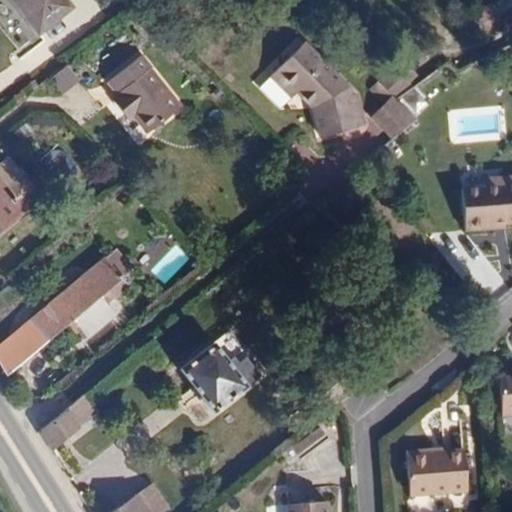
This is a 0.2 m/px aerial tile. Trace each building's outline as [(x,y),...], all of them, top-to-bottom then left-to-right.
[(49,0),(11,0),(36,30),(60,11),(49,0)] [(72,2),(69,0),(49,0),(60,11),(72,2)] [(334,70),(287,24),(254,57),(276,79),(280,76),(295,91),(296,124),(340,124),(341,76),(334,75),(334,70)] [(191,108),(145,60),(114,89),(127,103),(123,107),(137,121),(142,117),(162,137),(191,108)] [(385,80),(361,103),(396,142),(421,120),(385,80)] [(62,172),(73,163),(59,148),(49,157),(62,172)] [(0,227),(37,194),(4,159),(0,162),(0,227)] [(485,193),(481,193),(511,225),(511,182),(502,183),(503,192),(485,193)] [(485,184),(485,193),(503,192),(502,183),(485,184)] [(511,228),(511,225),(481,193),(464,195),(469,236),(490,235),(490,230),(509,228),(511,228)] [(30,322),(47,342),(73,319),(88,336),(114,312),(100,297),(122,277),(104,257),(30,322)] [(0,346),(0,365),(7,376),(47,342),(30,322),(0,346)] [(244,385),(230,364),(211,342),(179,366),(212,408),(244,385)] [(348,372),(356,364),(346,351),(310,378),(322,392),(334,383),(348,372)] [(242,356),(230,364),(244,385),(256,375),(242,356)] [(339,399),(367,378),(356,364),(348,372),(352,379),(336,391),(339,399)] [(511,368),(497,369),(498,406),(511,405),(511,368)] [(334,383),(336,391),(352,379),(348,372),(334,383)] [(367,378),(383,398),(392,391),(375,372),(367,378)] [(75,422),(77,426),(95,411),(83,395),(77,400),(88,412),(75,422)] [(77,400),(41,431),(51,448),(77,426),(75,422),(88,412),(77,400)] [(442,445),(442,440),(442,437),(429,438),(429,446),(442,445)] [(404,483),(453,481),(417,438),(403,438),(404,483)] [(417,438),(453,481),(463,480),(460,440),(442,440),(442,445),(429,446),(429,438),(417,438)] [(152,488),(138,497),(147,511),(158,511),(165,507),(152,488)] [(110,511),(147,511),(138,497),(136,495),(110,511)] [(330,511),(328,498),(288,502),(289,511),(330,511)]
